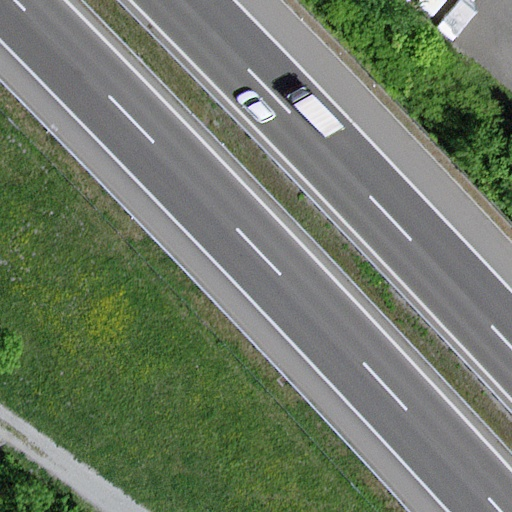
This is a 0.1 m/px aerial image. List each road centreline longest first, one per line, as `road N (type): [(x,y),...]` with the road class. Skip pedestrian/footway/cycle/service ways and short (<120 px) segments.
road 1 (motorway): [(5,0),(406,406),(497,511)]
road 2 (motorway): [(511,347),(180,0)]
road 3 (track): [(122,511),(0,423)]
